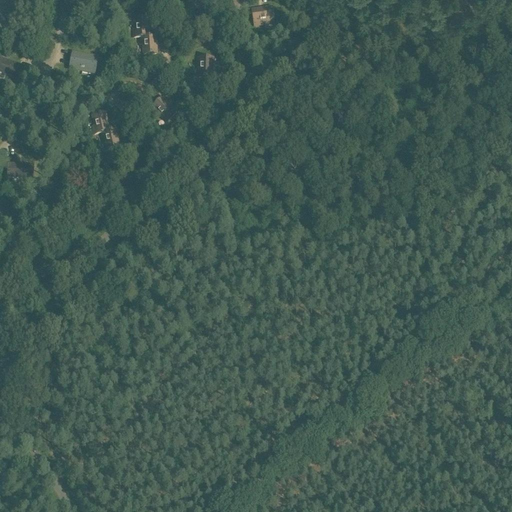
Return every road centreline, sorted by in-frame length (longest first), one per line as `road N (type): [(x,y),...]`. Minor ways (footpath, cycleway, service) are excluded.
road 1 (unclassified): [(0,305),(27,279),(90,248),(357,0)]
road 2 (unclassified): [(68,511),(0,406)]
